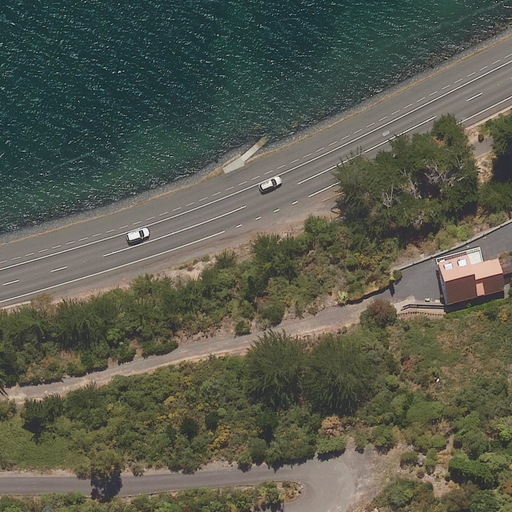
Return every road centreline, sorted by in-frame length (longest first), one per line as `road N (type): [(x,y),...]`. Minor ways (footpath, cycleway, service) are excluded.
road 1 (secondary): [(271,194),(0,284)]
road 2 (secondary): [(511,78),(271,194)]
road 3 (residential): [(511,133),(328,209),(300,213),(271,194)]
